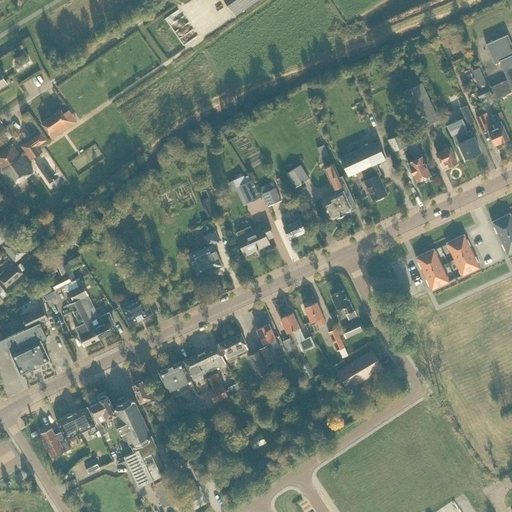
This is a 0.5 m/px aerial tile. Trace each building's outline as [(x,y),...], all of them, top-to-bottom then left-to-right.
[(258,0),(223,0),(234,16),(258,0)] [(511,45),(507,34),(486,44),(495,63),(500,61),(503,68),(511,87),(511,45)] [(19,70),(30,63),(27,58),(16,66),(19,70)] [(473,70),(480,86),(486,83),(479,67),(473,70)] [(511,91),(507,80),(490,87),(497,100),(500,99),(499,96),(511,91)] [(420,127),(438,119),(422,83),(403,91),(420,127)] [(488,87),(477,93),(480,99),(491,93),(488,87)] [(460,108),(468,125),(475,122),(467,105),(460,108)] [(61,110),(42,123),(52,139),(60,134),(56,128),(68,120),(61,110)] [(492,127),(486,112),(476,117),(483,131),(492,127)] [(453,135),(455,140),(454,140),(457,146),(460,145),(466,158),(480,151),(473,136),(471,130),(467,131),(466,129),(467,128),(462,118),(446,125),(447,127),(451,136),(453,135)] [(509,139),(502,125),(501,121),(492,124),(494,128),(488,131),(494,145),(509,139)] [(23,144),(20,146),(25,152),(30,160),(33,158),(39,153),(42,151),(38,146),(46,140),(40,132),(33,138),(23,144)] [(387,139),(393,151),(402,147),(403,148),(409,162),(408,163),(410,169),(411,168),(417,180),(430,174),(422,156),(414,159),(408,146),(407,146),(401,133),(387,139)] [(351,153),(340,157),(348,176),(368,167),(373,177),(364,181),(373,200),(387,194),(378,175),(381,174),(376,163),(385,159),(377,141),(370,144),(351,153)] [(436,152),(443,167),(448,165),(448,166),(457,162),(450,146),(443,150),(439,141),(437,142),(438,145),(435,146),(438,152),(436,152)] [(33,172),(22,154),(20,156),(12,144),(0,152),(0,165),(0,166),(0,170),(1,172),(2,171),(12,186),(14,185),(21,180),(33,172)] [(317,148),(321,158),(329,155),(324,144),(317,148)] [(333,163),(324,167),(336,194),(328,197),(330,200),(323,203),(330,217),(333,218),(338,216),(345,213),(344,213),(356,207),(342,175),(339,177),(333,163)] [(309,178),(300,164),(286,173),(295,187),(309,178)] [(244,175),(234,180),(238,187),(240,186),(247,202),(255,198),(259,196),(259,195),(252,180),(250,180),(248,175),(245,177),(244,175)] [(275,187),(272,182),(260,187),(263,193),(268,206),(281,200),(275,187)] [(210,196),(209,196),(206,189),(199,192),(202,199),(200,200),(204,210),(205,209),(208,217),(218,213),(210,196)] [(305,231),(300,219),(301,218),(296,207),(282,214),(284,218),(287,224),(284,226),(289,238),(305,231)] [(511,217),(510,213),(491,221),(499,239),(511,232),(511,217)] [(250,227),(237,233),(239,237),(238,238),(245,254),(245,253),(256,247),(257,249),(269,243),(267,239),(272,236),(266,222),(260,225),(261,227),(252,231),(250,227)] [(0,241),(8,235),(0,224),(0,241)] [(58,228),(53,232),(58,237),(62,234),(58,228)] [(220,240),(215,230),(202,236),(204,240),(199,242),(202,248),(189,254),(198,275),(222,264),(212,244),(220,240)] [(511,232),(499,239),(507,256),(511,253),(511,232)] [(454,260),(472,251),(464,234),(446,243),(454,260)] [(25,251),(20,245),(13,237),(3,245),(15,260),(25,251)] [(415,257),(423,274),(442,265),(434,248),(415,257)] [(454,260),(462,277),(480,268),(472,251),(454,260)] [(0,265),(4,269),(8,265),(10,268),(15,264),(7,254),(3,258),(6,260),(0,265)] [(120,273),(129,267),(123,259),(115,265),(120,273)] [(16,264),(10,269),(8,266),(0,273),(0,279),(1,281),(6,287),(23,273),(22,272),(26,269),(20,263),(17,266),(16,264)] [(450,282),(442,265),(423,274),(431,291),(450,282)] [(60,276),(51,281),(56,292),(73,284),(68,274),(67,273),(66,273),(60,276)] [(139,279),(134,282),(138,290),(143,288),(139,279)] [(83,284),(79,286),(71,290),(69,291),(74,301),(70,303),(73,310),(84,305),(86,311),(91,320),(99,317),(83,284)] [(44,298),(39,288),(29,293),(31,298),(32,298),(35,296),(38,301),(44,299),(44,298)] [(346,296),(343,290),(331,295),(331,296),(337,309),(345,306),(349,313),(346,314),(349,319),(357,315),(354,310),(354,311),(348,299),(347,299),(346,296)] [(144,294),(143,292),(140,293),(141,296),(121,306),(129,324),(153,313),(149,305),(154,303),(151,296),(149,292),(144,294)] [(323,316),(317,301),(304,307),(311,321),(317,319),(320,325),(326,322),(323,316)] [(84,346),(100,338),(93,325),(91,320),(86,311),(84,305),(73,310),(80,324),(75,327),(79,334),(79,335),(84,346)] [(47,318),(42,308),(38,310),(23,317),(28,327),(39,322),(47,318)] [(113,332),(111,326),(115,324),(109,312),(100,316),(103,323),(99,325),(98,323),(93,325),(100,338),(113,332)] [(301,329),(293,312),(281,318),(287,332),(293,330),(303,351),(315,345),(310,336),(304,339),(300,329),(301,329)] [(362,330),(358,321),(342,328),(346,338),(362,330)] [(30,367),(31,369),(41,364),(40,362),(50,358),(41,340),(47,337),(39,322),(28,327),(8,337),(0,340),(0,343),(3,349),(12,353),(21,372),(30,367)] [(273,348),(279,345),(275,338),(269,323),(257,329),(263,343),(269,340),(273,348)] [(328,333),(334,345),(337,351),(345,347),(336,329),(335,329),(328,333)] [(228,361),(249,351),(246,344),(241,333),(219,343),(224,354),(225,354),(228,361)] [(223,356),(217,344),(196,354),(201,366),(203,364),(207,372),(226,363),(222,356),(223,356)] [(274,361),(266,345),(259,349),(267,365),(274,361)] [(344,359),(334,365),(329,368),(335,379),(340,377),(348,389),(383,368),(383,367),(372,350),(372,349),(347,364),(344,359)] [(257,374),(267,369),(258,351),(248,356),(257,374)] [(201,366),(196,354),(184,360),(189,372),(190,371),(193,378),(207,372),(203,364),(201,366)] [(169,390),(172,397),(190,389),(193,396),(198,394),(191,379),(182,361),(159,372),(168,390),(169,390)] [(218,374),(212,376),(217,386),(222,384),(218,374)] [(212,376),(208,378),(205,379),(210,390),(217,386),(212,376)] [(135,389),(137,393),(136,393),(140,402),(141,401),(143,405),(155,399),(156,401),(160,400),(156,391),(152,393),(146,380),(142,381),(142,380),(141,381),(141,380),(138,380),(135,381),(134,383),(134,384),(133,385),(135,388),(135,389)] [(222,384),(217,387),(213,388),(209,390),(215,402),(228,396),(222,384)] [(99,402),(91,406),(96,416),(94,417),(97,423),(95,424),(96,425),(101,435),(107,433),(103,425),(102,426),(100,422),(116,414),(114,409),(108,396),(107,397),(106,396),(104,395),(100,397),(100,399),(100,400),(98,401),(99,402)] [(151,453),(158,450),(135,400),(124,396),(123,396),(118,398),(118,399),(115,409),(114,409),(116,414),(120,421),(118,425),(124,438),(128,440),(134,451),(138,459),(151,453)] [(79,433),(96,425),(95,424),(87,407),(72,414),(77,426),(76,427),(79,433)] [(55,434),(51,427),(41,433),(52,457),(70,448),(66,439),(79,433),(76,427),(77,426),(72,414),(57,421),(61,431),(55,434)] [(181,428),(187,424),(182,416),(176,420),(181,428)] [(185,437),(191,445),(196,452),(205,446),(200,439),(195,430),(185,437)] [(138,459),(134,451),(124,456),(139,487),(162,476),(151,453),(138,459)] [(184,462),(180,456),(172,460),(176,467),(184,462)] [(88,473),(99,468),(95,459),(84,464),(88,473)] [(166,496),(174,493),(167,478),(159,482),(166,496)] [(198,488),(193,479),(185,483),(193,500),(197,497),(198,497),(201,496),(198,488)] [(6,511),(0,501),(0,511),(29,511),(26,506),(16,511),(6,511)]
